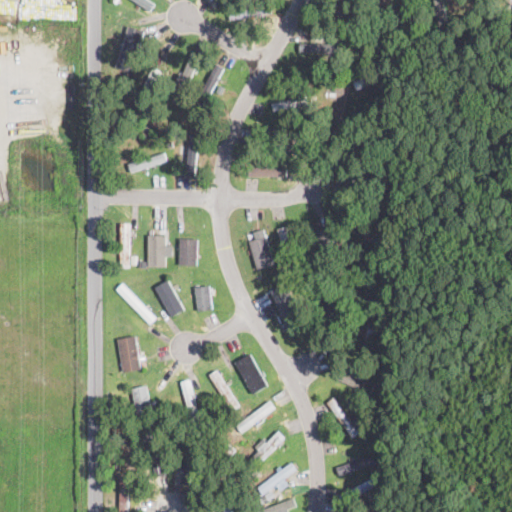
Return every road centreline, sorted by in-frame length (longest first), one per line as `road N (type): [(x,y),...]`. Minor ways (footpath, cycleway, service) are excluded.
road 1 (residential): [(316,511),(311,422),(248,316),(226,262),(218,195),(225,145),(301,0)]
road 2 (residential): [(92,511),(94,0)]
road 3 (residential): [(95,196),(274,200),(328,180)]
